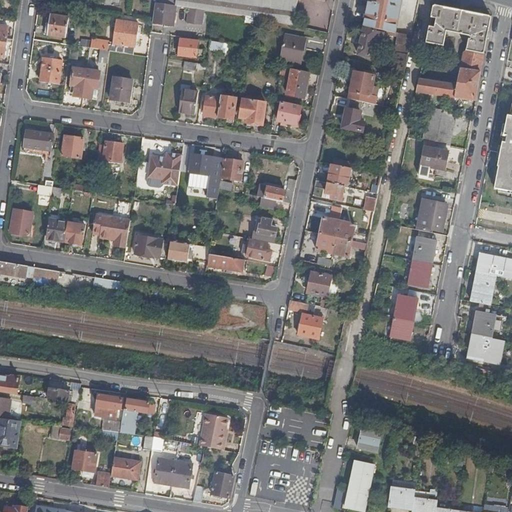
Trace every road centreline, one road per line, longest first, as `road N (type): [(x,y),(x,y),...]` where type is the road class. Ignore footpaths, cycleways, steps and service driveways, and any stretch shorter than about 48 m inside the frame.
road 1 (residential): [(344,391),(425,0)]
road 2 (residential): [(282,297),(0,253)]
road 3 (residential): [(259,401),(0,364)]
road 4 (residential): [(461,230),(507,0)]
road 5 (residential): [(0,481),(176,511)]
road 6 (residential): [(144,129),(311,153)]
road 7 (residential): [(311,153),(345,0)]
road 8 (residential): [(282,297),(311,153)]
road 9 (residential): [(12,110),(144,129)]
road 10 (residential): [(344,391),(321,509)]
road 11 (residential): [(438,348),(461,230)]
